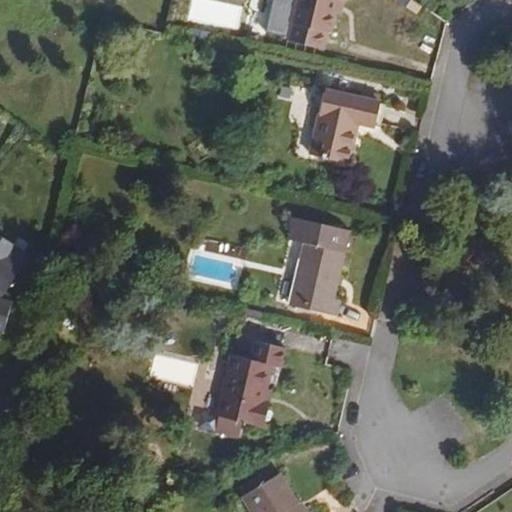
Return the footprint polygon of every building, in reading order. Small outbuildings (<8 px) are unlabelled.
[(331,38),(338,2),(343,3),(343,0),(299,0),(291,45),(326,51),(328,38),(331,38)] [(354,171),(362,132),(377,135),(383,110),(329,98),(315,164),(354,171)] [(334,302),(345,256),(348,256),(353,233),(294,219),(289,242),(304,245),(290,309),(336,319),(340,303),(334,302)] [(11,304),(1,302),(1,296),(7,297),(17,280),(31,258),(5,243),(0,238),(0,333),(4,335),(11,304)] [(265,406),(271,382),(267,381),(270,369),(279,371),(283,351),(255,344),(251,363),(233,358),(219,420),(242,424),(266,430),(271,407),(265,406)] [(242,424),(219,420),(216,433),(239,438),(242,424)] [(296,511),(295,509),(299,506),(280,475),(244,498),(252,511),(296,511)]
